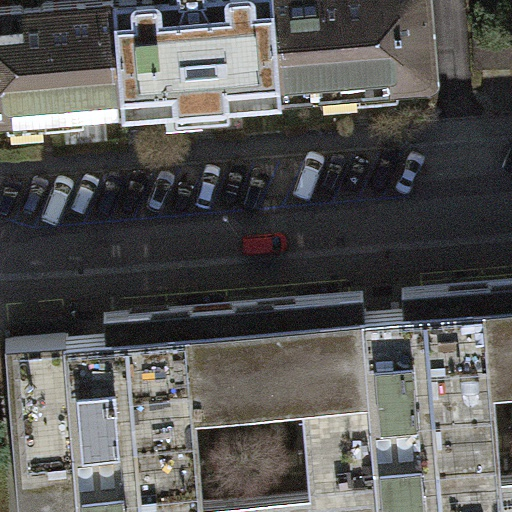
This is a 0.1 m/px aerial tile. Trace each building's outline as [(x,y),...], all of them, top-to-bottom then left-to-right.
[(113,0),(25,0),(0,2),(0,115),(123,105),(113,0)] [(274,0),(113,0),(123,105),(283,92),(274,0)] [(274,0),(283,92),(438,79),(431,0),(274,0)] [(511,16),(474,18),(476,68),(511,95),(511,16)] [(511,511),(511,273),(403,283),(405,305),(364,309),(380,511),(511,511)] [(380,511),(364,309),(362,287),(105,308),(107,329),(7,338),(21,511),(380,511)]
